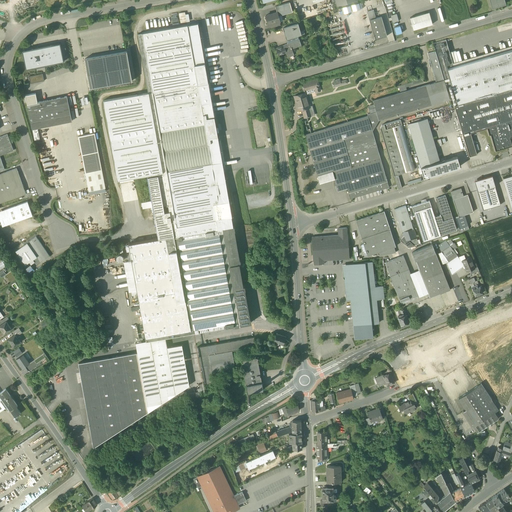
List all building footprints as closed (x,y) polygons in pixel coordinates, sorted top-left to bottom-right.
[(277,12),(278,16),(292,12),(290,2),(275,6),(277,12)] [(367,12),(370,20),(376,18),(373,10),(367,12)] [(189,21),(187,14),(185,14),(184,12),(178,13),(180,22),(189,21)] [(266,15),(268,25),(270,24),(279,22),(280,22),(278,16),(277,12),(266,15)] [(410,18),(413,30),(432,24),(429,12),(410,18)] [(369,20),(375,39),(387,36),(381,16),(376,18),(370,20),(369,20)] [(147,93),(152,92),(151,92),(181,86),(196,83),(196,84),(207,82),(196,23),(186,24),(141,33),(136,34),(147,93)] [(283,28),(286,39),(298,36),(301,35),(298,24),(283,28)] [(433,43),(435,51),(444,80),(445,85),(452,83),(448,69),(454,67),(453,64),(446,39),(433,43)] [(301,44),(299,40),(289,43),(291,48),(301,44)] [(22,51),(26,70),(55,64),(55,63),(64,61),(60,43),(51,45),(51,44),(37,47),(37,48),(22,51)] [(288,44),(284,45),(286,52),(292,50),(291,48),(289,43),(288,44)] [(286,52),(284,45),(276,48),(279,55),(286,52)] [(511,46),(453,64),(454,67),(511,50),(511,46)] [(511,89),(511,50),(454,67),(448,69),(452,83),(458,106),(511,89)] [(85,59),(90,88),(132,81),(127,51),(85,59)] [(427,53),(436,83),(444,80),(435,51),(427,53)] [(29,76),(30,84),(44,81),(43,74),(29,76)] [(406,84),(407,89),(424,84),(422,77),(412,80),(412,82),(406,84)] [(334,87),(336,87),(336,86),(339,85),(339,86),(340,85),(341,85),(342,85),(342,84),(344,84),(345,84),(346,84),(347,83),(346,80),(340,82),(339,79),(334,81),(334,82),(332,83),(333,87),(334,87)] [(302,84),(304,91),(315,88),(315,89),(319,88),(319,86),(317,80),(302,84)] [(436,83),(426,85),(432,105),(449,100),(449,99),(445,85),(444,80),(436,83)] [(196,83),(181,86),(184,101),(150,107),(155,132),(162,173),(162,174),(174,236),(178,235),(179,237),(233,227),(231,217),(232,217),(207,82),(196,84),(196,83)] [(367,114),(368,116),(372,131),(379,120),(432,105),(426,85),(373,101),(376,112),(367,114)] [(147,93),(150,107),(184,101),(181,86),(151,92),(152,92),(147,93)] [(304,91),(304,93),(305,93),(306,97),(308,96),(307,94),(316,92),(320,91),(319,88),(315,89),(315,88),(304,91)] [(511,89),(458,106),(454,107),(463,135),(469,156),(477,154),(471,133),(487,129),(487,130),(488,130),(489,135),(490,135),(495,151),(511,145),(510,138),(511,136),(511,89)] [(25,95),(27,104),(37,102),(36,93),(25,95)] [(102,101),(110,141),(155,132),(150,107),(147,93),(102,101)] [(306,97),(305,93),(304,93),(294,96),(295,100),(296,100),(297,105),(298,111),(302,110),(309,108),(309,107),(307,102),(306,103),(305,98),(306,97)] [(40,141),(37,128),(72,121),(67,96),(37,102),(27,104),(32,129),(35,142),(40,141)] [(80,98),(82,105),(89,103),(87,97),(80,98)] [(302,110),(304,118),(314,115),(312,106),(309,107),(309,108),(302,110)] [(338,191),(347,188),(342,169),(380,158),(372,131),(368,116),(305,134),(317,176),(332,172),(334,178),(338,191)] [(408,124),(415,148),(434,142),(427,118),(408,124)] [(400,120),(384,124),(385,129),(389,128),(402,124),(400,120)] [(398,174),(402,173),(389,128),(385,129),(384,124),(382,125),(380,128),(381,130),(394,175),(396,184),(397,185),(398,189),(401,188),(401,186),(398,174)] [(402,124),(389,128),(402,173),(415,169),(402,124)] [(162,173),(155,132),(110,141),(117,181),(147,175),(162,173)] [(86,176),(89,191),(105,188),(102,172),(95,133),(78,136),(86,176)] [(0,136),(0,155),(14,150),(7,134),(0,136)] [(440,161),(434,142),(415,148),(421,167),(440,161)] [(457,156),(440,161),(421,167),(422,173),(423,177),(460,166),(457,156)] [(347,188),(348,193),(387,181),(380,158),(342,169),(347,188)] [(0,202),(26,194),(18,171),(10,174),(9,171),(0,174),(0,202)] [(332,172),(317,176),(319,183),(334,178),(332,172)] [(147,178),(158,239),(174,236),(162,174),(158,175),(147,177),(147,178)] [(492,175),(484,178),(485,180),(475,183),(477,191),(495,185),(492,175)] [(511,175),(503,178),(511,209),(511,175)] [(389,187),(387,181),(348,193),(350,198),(389,187)] [(483,210),(487,209),(491,207),(500,205),(495,185),(477,191),(483,210)] [(450,191),(453,199),(463,196),(460,188),(450,191)] [(467,194),(463,196),(453,199),(458,216),(459,217),(464,215),(473,212),(467,194)] [(435,198),(441,214),(443,221),(453,218),(445,195),(435,198)] [(412,206),(414,211),(431,206),(429,200),(412,206)] [(27,201),(4,210),(9,224),(32,215),(27,201)] [(394,209),(402,233),(403,232),(413,229),(410,220),(406,205),(394,209)] [(435,216),(431,206),(414,211),(423,240),(440,235),(434,216),(435,216)] [(0,219),(2,226),(9,224),(4,210),(0,211),(0,219)] [(498,213),(500,219),(508,216),(507,210),(498,213)] [(367,255),(378,252),(394,247),(396,246),(384,211),(356,220),(367,255)] [(484,224),(500,219),(498,213),(482,218),(484,224)] [(456,229),(453,218),(443,221),(441,214),(435,216),(434,216),(440,235),(456,229)] [(458,216),(456,217),(459,228),(467,225),(464,215),(459,217),(458,216)] [(234,227),(233,227),(179,237),(178,235),(174,236),(187,307),(163,312),(168,337),(253,322),(252,319),(251,319),(246,289),(246,286),(244,286),(240,264),(241,264),(241,260),(240,260),(234,231),(235,231),(234,227)] [(312,237),(313,260),(324,260),(330,259),(330,260),(330,259),(336,259),(342,259),(343,259),(343,258),(348,258),(349,258),(348,234),(347,234),(347,227),(344,227),(344,235),(338,235),(312,237)] [(404,236),(407,239),(415,236),(413,229),(403,232),(404,236)] [(22,235),(9,244),(12,249),(25,240),(22,235)] [(36,236),(27,243),(37,257),(41,262),(50,256),(36,236)] [(187,307),(174,236),(158,239),(152,240),(129,244),(145,338),(146,341),(166,338),(168,337),(163,312),(187,307)] [(400,240),(409,247),(414,245),(409,241),(407,239),(404,236),(400,240)] [(448,240),(446,241),(450,246),(456,254),(458,253),(454,249),(456,248),(453,244),(453,243),(450,239),(448,240)] [(439,245),(443,251),(450,246),(446,241),(445,240),(439,245)] [(33,259),(37,257),(27,243),(16,251),(25,265),(29,262),(33,259)] [(415,261),(419,270),(410,273),(408,268),(403,255),(385,262),(386,267),(390,276),(401,304),(420,297),(428,293),(430,298),(450,290),(443,271),(435,253),(432,244),(412,252),(415,261)] [(456,254),(450,246),(443,251),(441,252),(442,252),(448,262),(446,263),(452,275),(464,265),(462,260),(461,261),(458,258),(456,254)] [(396,252),(394,247),(378,252),(379,255),(396,252)] [(448,262),(442,252),(438,253),(442,264),(448,262)] [(464,265),(467,271),(469,270),(474,268),(470,257),(466,259),(462,260),(464,265)] [(353,325),(353,326),(354,326),(354,325),(359,325),(360,325),(366,324),(371,324),(372,323),(372,324),(372,323),(378,323),(378,317),(377,317),(377,311),(376,305),(376,299),(377,299),(377,298),(380,298),(381,299),(383,298),(383,299),(384,298),(383,298),(383,292),(382,286),(374,287),(374,281),(374,280),(373,280),(373,274),(372,268),(371,262),(372,262),(372,261),(371,261),(371,262),(364,262),(364,263),(364,265),(347,267),(348,271),(344,272),(344,275),(345,281),(344,281),(345,281),(345,287),(346,293),(347,299),(346,299),(347,299),(350,299),(351,299),(351,304),(352,309),(352,310),(352,315),(353,320),(354,325),(353,325)] [(473,290),(475,296),(482,293),(481,290),(482,289),(481,286),(478,288),(476,284),(472,285),(471,286),(471,287),(472,290),(473,290)] [(400,323),(401,325),(404,324),(409,322),(408,317),(409,317),(408,315),(407,315),(406,314),(404,308),(400,310),(402,314),(398,316),(398,317),(400,323)] [(0,320),(0,321),(2,324),(7,321),(9,319),(7,316),(2,320),(0,320)] [(0,325),(0,327),(4,334),(12,328),(7,321),(2,324),(0,325)] [(372,328),(371,324),(366,324),(360,325),(359,325),(354,325),(354,326),(354,330),(354,334),(354,335),(355,339),(361,338),(361,339),(361,338),(367,338),(373,337),(372,333),(372,332),(372,328)] [(20,341),(16,335),(15,334),(14,335),(8,339),(14,346),(20,341)] [(275,336),(275,337),(274,341),(283,344),(285,338),(278,336),(278,335),(277,335),(276,335),(275,335),(275,336)] [(168,348),(166,338),(146,341),(136,344),(138,353),(168,348)] [(213,384),(211,373),(208,356),(231,352),(255,347),(253,338),(197,348),(204,386),(213,384)] [(182,345),(168,348),(138,353),(148,412),(190,386),(182,345)] [(19,348),(13,352),(17,357),(22,353),(19,348)] [(235,369),(231,352),(208,356),(211,373),(235,369)] [(93,448),(148,412),(138,353),(123,356),(78,363),(81,381),(80,381),(83,398),(84,398),(93,448)] [(22,368),(30,363),(23,354),(16,359),(22,368)] [(242,360),(246,385),(262,382),(257,357),(242,360)] [(390,374),(383,376),(385,381),(386,383),(388,387),(390,386),(390,384),(394,383),(390,374)] [(263,389),(262,382),(246,385),(248,392),(263,389)] [(458,398),(466,409),(488,395),(481,383),(458,398)] [(186,395),(191,403),(201,397),(199,393),(205,391),(204,387),(197,389),(198,392),(186,395)] [(0,395),(7,406),(10,410),(16,406),(18,405),(6,388),(0,392),(0,395)] [(228,398),(228,396),(229,394),(228,392),(227,391),(225,390),(223,390),(221,390),(220,392),(219,393),(219,395),(219,397),(221,399),(222,399),(224,400),(226,399),(228,398)] [(338,394),(340,403),(353,399),(353,397),(351,390),(338,394)] [(410,401),(412,404),(413,404),(414,404),(417,403),(412,392),(407,395),(410,401)] [(498,410),(488,395),(466,409),(463,411),(477,432),(489,424),(489,425),(491,425),(491,424),(491,423),(498,419),(494,413),(498,410)] [(324,406),(323,407),(319,408),(319,401),(311,401),(312,412),(319,412),(325,410),(324,406)] [(404,409),(406,413),(411,411),(415,409),(416,408),(414,404),(413,404),(412,404),(410,401),(408,402),(405,403),(399,406),(401,410),(404,409)] [(10,410),(15,416),(21,413),(16,406),(10,410)] [(287,412),(289,416),(297,412),(296,412),(300,410),(298,406),(295,407),(295,406),(286,410),(287,412)] [(370,418),(371,421),(378,419),(378,421),(383,419),(379,409),(368,413),(370,418)] [(292,428),(292,430),(290,430),(289,428),(277,432),(279,436),(290,432),(292,432),(301,432),(301,421),(292,421),(292,423),(290,423),(290,428),(292,428)] [(317,432),(318,444),(326,444),(326,441),(326,439),(327,439),(327,432),(317,432)] [(289,434),(289,443),(293,442),(301,442),(301,436),(301,435),(301,434),(301,433),(290,434),(289,434)] [(256,444),(259,452),(267,449),(264,441),(256,444)] [(293,442),(293,446),(287,448),(289,451),(293,450),(302,449),(301,442),(293,442)] [(316,444),(317,458),(327,458),(327,447),(327,444),(326,444),(318,444),(316,444)] [(498,447),(497,450),(502,452),(502,454),(509,456),(511,451),(502,448),(498,447)] [(50,473),(65,464),(55,450),(53,451),(54,453),(52,454),(53,456),(49,458),(52,462),(48,464),(47,462),(45,463),(47,466),(46,467),(50,473)] [(248,467),(249,468),(275,456),(272,450),(246,462),(248,467)] [(499,463),(502,454),(502,452),(497,450),(496,450),(493,461),(499,463)] [(475,469),(468,473),(467,470),(469,469),(462,456),(459,458),(470,482),(471,482),(479,478),(475,469)] [(234,473),(248,467),(246,462),(233,468),(234,473)] [(238,504),(234,496),(219,466),(197,476),(202,485),(214,511),(221,511),(233,507),(233,508),(238,506),(237,504),(238,504)] [(327,482),(327,483),(333,483),(341,482),(339,482),(339,467),(340,467),(340,466),(327,467),(327,482)] [(125,468),(120,471),(127,481),(132,478),(125,468)] [(123,484),(127,481),(120,471),(116,474),(123,484)] [(436,476),(443,490),(448,487),(446,483),(444,479),(441,472),(436,476)] [(202,485),(197,476),(193,478),(197,487),(202,485)] [(436,501),(437,502),(439,500),(437,498),(438,497),(439,496),(428,482),(424,486),(427,489),(431,494),(433,497),(436,501)] [(452,488),(449,482),(446,483),(448,487),(450,491),(455,501),(462,497),(465,495),(460,487),(458,488),(452,491),(451,489),(452,488)] [(470,482),(462,486),(461,487),(460,487),(465,495),(475,490),(471,482),(470,482)] [(107,492),(113,500),(119,496),(113,488),(107,492)] [(322,500),(322,501),(326,500),(335,500),(335,495),(333,495),(333,488),(327,488),(322,488),(322,498),(322,500)] [(426,498),(428,497),(431,494),(427,489),(422,493),(426,498)] [(504,489),(497,494),(503,502),(510,497),(504,489)] [(246,500),(242,491),(234,496),(238,504),(246,500)] [(450,491),(445,495),(452,503),(455,501),(450,491)] [(491,497),(497,506),(499,504),(503,502),(497,494),(491,497)] [(444,510),(452,503),(445,495),(441,498),(439,500),(437,502),(444,510)] [(492,510),(495,507),(497,506),(491,497),(486,501),(492,510)] [(82,505),(86,511),(87,511),(97,505),(93,498),(82,505)] [(427,511),(428,511),(441,511),(437,507),(434,510),(432,508),(431,509),(426,502),(422,505),(427,511)] [(487,511),(490,511),(484,502),(479,505),(484,511),(485,510),(487,511)]
